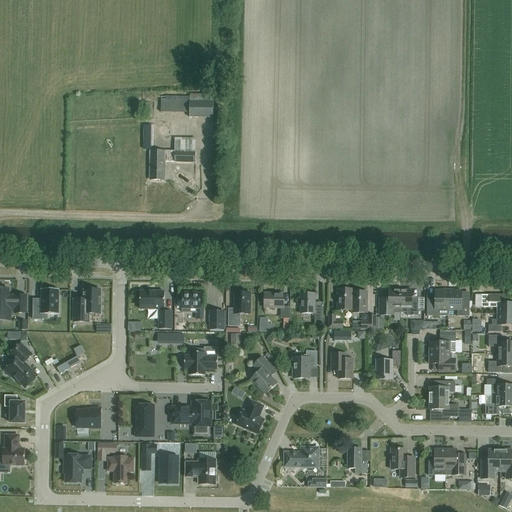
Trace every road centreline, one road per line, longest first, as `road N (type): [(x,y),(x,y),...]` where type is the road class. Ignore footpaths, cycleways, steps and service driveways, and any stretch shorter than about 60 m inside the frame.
road 1 (residential): [(110,368),(45,405),(44,499),(244,503),(295,397),(364,398),(387,419)]
road 2 (tertiary): [(511,270),(121,263)]
road 3 (residential): [(144,216),(0,212)]
road 4 (residential): [(511,432),(401,430),(387,419)]
road 5 (tertiary): [(121,263),(0,261)]
